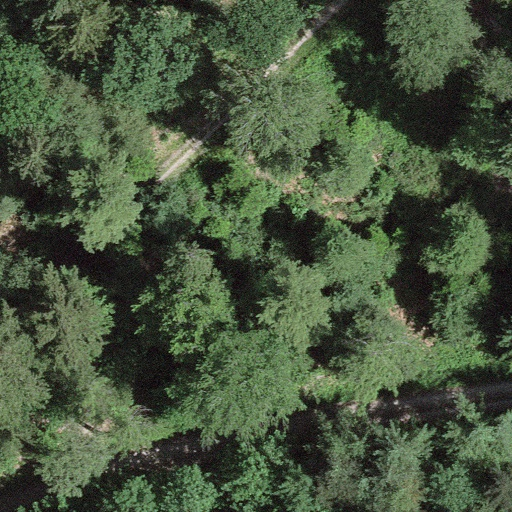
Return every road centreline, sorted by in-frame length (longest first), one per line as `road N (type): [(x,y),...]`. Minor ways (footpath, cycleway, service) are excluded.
road 1 (track): [(511,401),(379,416),(68,487),(11,511)]
road 2 (track): [(0,320),(335,0)]
